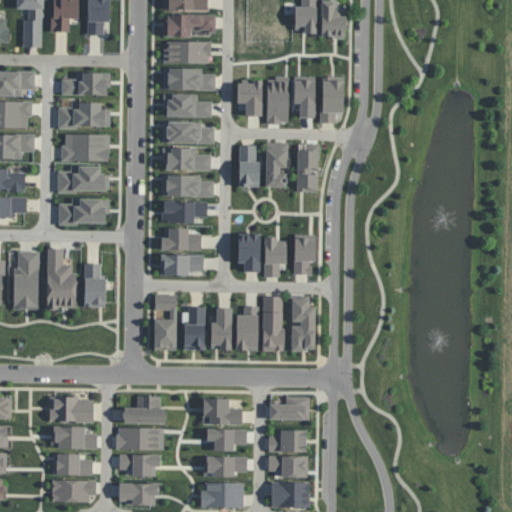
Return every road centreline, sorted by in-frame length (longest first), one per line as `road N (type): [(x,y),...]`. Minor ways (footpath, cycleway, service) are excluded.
road 1 (residential): [(388,511),(384,476),(355,418),(347,377),(349,202),(377,108),(380,0)]
road 2 (residential): [(366,0),(363,110),(335,207),(331,511)]
road 3 (residential): [(138,0),(133,374)]
road 4 (residential): [(0,374),(347,377)]
